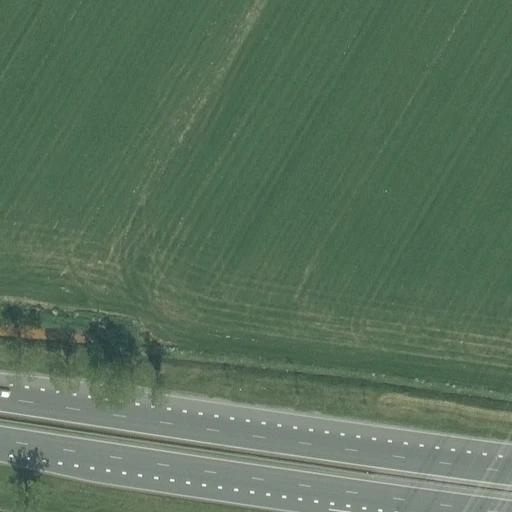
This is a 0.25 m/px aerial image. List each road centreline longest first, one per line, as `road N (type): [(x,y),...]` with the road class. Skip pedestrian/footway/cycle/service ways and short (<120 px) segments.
road 1 (trunk): [(511,469),(0,397)]
road 2 (trunk): [(0,441),(495,511)]
